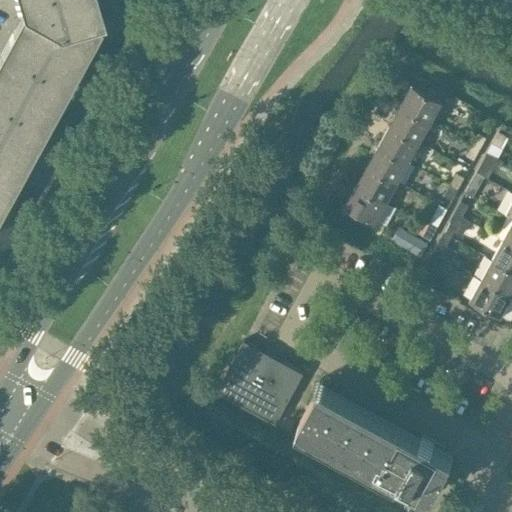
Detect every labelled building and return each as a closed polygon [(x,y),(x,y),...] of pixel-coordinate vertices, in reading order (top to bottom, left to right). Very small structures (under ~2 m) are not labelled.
[(0,213),(101,28),(97,26),(98,25),(104,23),(96,0),(17,0),(22,14),(0,54),(0,213)] [(401,104),(431,120),(442,99),(412,83),(401,104)] [(390,123),(420,140),(431,120),(401,104),(390,123)] [(379,143),(409,160),(420,140),(390,123),(379,143)] [(492,142),(500,146),(506,135),(499,130),(492,142)] [(472,143),(480,147),(486,136),(478,132),(472,143)] [(368,163),(398,180),(409,160),(379,143),(368,163)] [(466,154),(474,158),(480,147),(472,143),(466,154)] [(478,170),(491,177),(499,163),(486,156),(478,170)] [(357,183),(387,200),(398,180),(368,163),(357,183)] [(470,182),(478,186),(484,175),(476,171),(470,182)] [(450,183),(458,187),(464,176),(457,172),(450,183)] [(345,204),(376,221),(387,200),(357,183),(345,204)] [(444,194),(452,198),(458,187),(450,183),(444,194)] [(454,211),(462,215),(468,204),(460,200),(454,211)] [(448,222),(456,226),(462,215),(454,211),(448,222)] [(429,223),(436,227),(442,216),(435,212),(429,223)] [(511,221),(503,238),(511,242),(511,221)] [(422,234),(430,238),(436,227),(429,223),(422,234)] [(492,258),(511,268),(511,242),(503,238),(492,258)] [(432,251),(440,256),(446,244),(438,240),(432,251)] [(417,279),(428,285),(440,263),(429,257),(417,279)] [(481,278),(511,294),(511,293),(511,268),(492,258),(481,278)] [(470,298),(500,315),(511,294),(481,278),(470,298)] [(216,389),(276,422),(304,371),(244,338),(216,389)] [(300,419),(433,493),(451,459),(453,454),(433,443),(434,441),(423,435),(422,436),(321,381),(300,419)]
